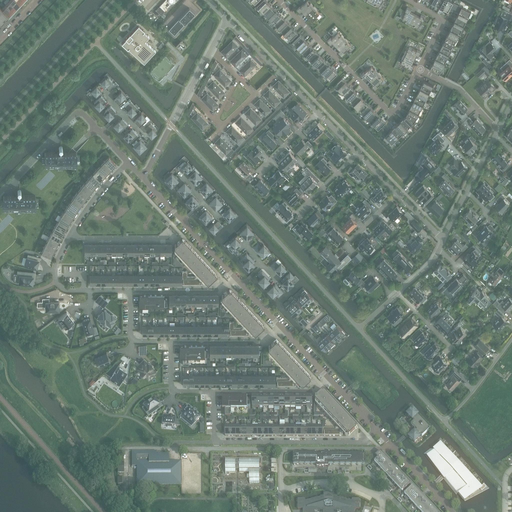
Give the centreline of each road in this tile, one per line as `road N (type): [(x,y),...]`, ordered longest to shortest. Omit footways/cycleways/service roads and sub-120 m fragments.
road 1 (residential): [(279,0),(393,116),(419,69)]
road 2 (residential): [(213,392),(213,442),(363,442)]
road 3 (residential): [(280,448),(137,448)]
road 4 (residential): [(0,193),(72,117),(83,115),(100,133)]
road 5 (residential): [(226,20),(318,112)]
road 6 (residential): [(70,235),(55,264),(61,288),(130,291)]
